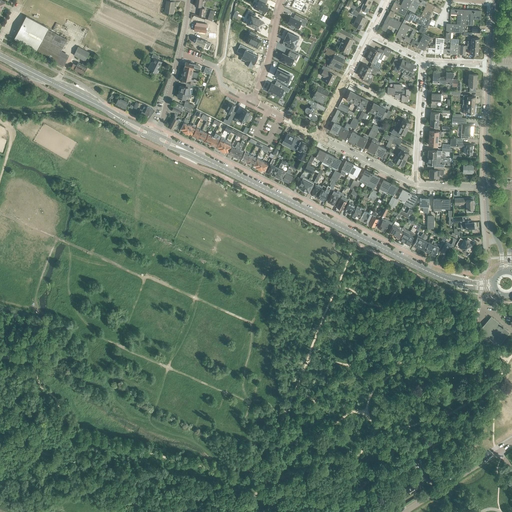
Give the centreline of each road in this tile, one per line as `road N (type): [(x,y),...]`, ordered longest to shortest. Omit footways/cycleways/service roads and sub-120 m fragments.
road 1 (track): [(0,213),(249,322),(226,392)]
road 2 (secondary): [(462,284),(155,136)]
road 3 (track): [(226,392),(119,342),(146,277)]
road 4 (secondary): [(155,136),(0,57)]
road 5 (secondary): [(488,64),(484,187)]
